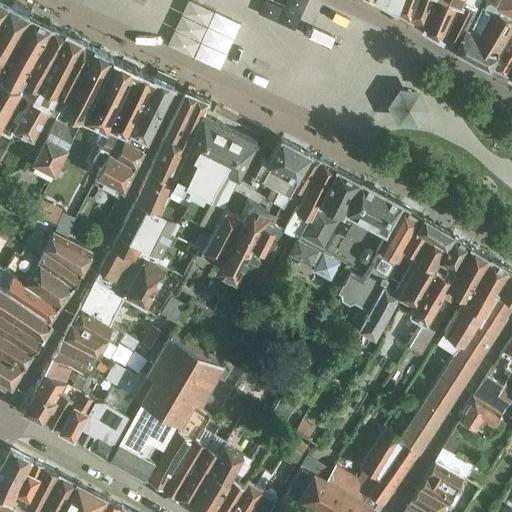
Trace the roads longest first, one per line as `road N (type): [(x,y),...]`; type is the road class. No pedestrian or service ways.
road 1 (residential): [(383,511),(511,315)]
road 2 (residential): [(8,415),(163,511)]
